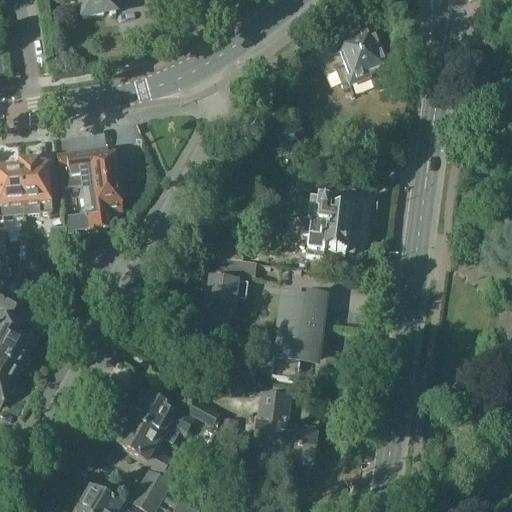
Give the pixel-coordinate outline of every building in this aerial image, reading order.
[(77,0),(81,21),(115,15),(112,0),(77,0)] [(370,33),(317,54),(326,77),(335,74),(341,90),(369,79),(373,89),(386,84),(383,75),(387,73),(370,33)] [(273,145),(287,147),(300,149),(302,134),(275,131),(273,145)] [(118,184),(114,152),(56,159),(61,192),(79,190),(79,189),(118,184)] [(21,172),(20,172),(23,219),(53,217),(49,169),(48,169),(47,167),(38,168),(38,164),(20,166),(21,172)] [(0,220),(23,219),(20,172),(0,173),(0,220)] [(122,215),(118,184),(79,189),(79,190),(82,217),(73,218),(72,212),(63,213),(67,254),(76,253),(74,233),(86,231),(86,235),(114,231),(112,217),(122,215)] [(308,246),(306,260),(323,262),(324,255),(345,258),(345,255),(352,256),(354,240),(346,239),(349,216),(328,213),(329,206),(319,205),(319,206),(311,205),(311,206),(303,205),(298,208),(296,222),(300,227),(301,227),(299,245),(308,246)] [(65,255),(63,231),(50,232),(52,256),(65,255)] [(232,246),(204,243),(202,258),(258,265),(259,254),(231,251),(232,246)] [(253,281),(255,267),(224,264),(223,277),(253,281)] [(207,304),(200,318),(184,346),(207,359),(233,313),(234,303),(245,304),(248,287),(236,286),(237,285),(210,282),(207,304)] [(0,363),(21,375),(24,368),(28,367),(32,360),(31,356),(40,341),(27,333),(27,332),(10,322),(21,304),(0,292),(0,363)] [(271,381),(287,383),(298,384),(301,359),(319,361),(326,300),(306,297),(306,302),(281,299),(271,381)] [(16,383),(21,375),(0,363),(0,410),(10,394),(14,393),(17,387),(16,383)] [(131,421),(129,423),(162,442),(167,432),(185,442),(195,424),(176,413),(174,415),(144,398),(136,411),(133,409),(128,419),(131,421)] [(257,427),(254,449),(263,450),(261,463),(312,469),(315,442),(313,441),(313,436),(294,434),(294,436),(286,435),(286,431),(285,431),(288,401),(263,398),(259,428),(257,427)] [(220,419),(192,403),(184,417),(212,432),(220,419)] [(122,436),(115,448),(146,466),(144,469),(163,479),(172,465),(155,455),(162,442),(129,423),(128,426),(125,424),(119,434),(122,436)] [(238,424),(221,423),(220,441),(237,442),(238,424)] [(150,475),(143,487),(166,500),(172,488),(150,475)] [(143,487),(137,497),(160,510),(166,500),(143,487)] [(80,502),(74,511),(131,511),(121,506),(120,508),(90,492),(83,504),(80,502)] [(137,497),(131,507),(140,511),(158,511),(160,510),(137,497)] [(176,506),(192,511),(199,511),(204,501),(179,498),(176,506)]
